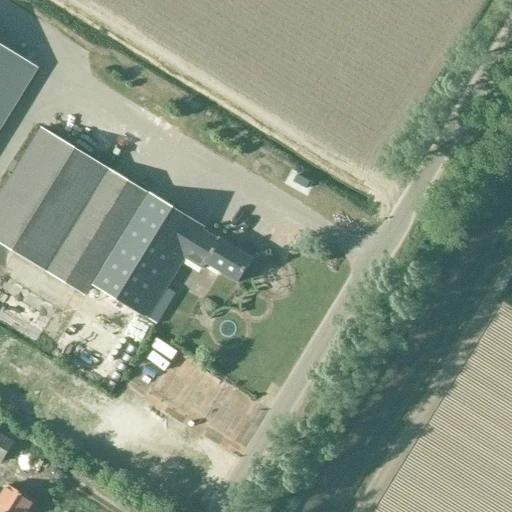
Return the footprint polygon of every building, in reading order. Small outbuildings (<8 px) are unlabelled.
[(0,117),(31,66),(0,47),(0,117)] [(218,242),(201,232),(203,230),(117,176),(118,175),(40,128),(0,194),(0,246),(85,298),(50,356),(112,394),(154,325),(147,321),(184,260),(201,270),(204,265),(237,285),(251,262),(219,242),(218,242)] [(0,334),(32,354),(46,331),(0,302),(0,334)] [(0,436),(0,463),(12,444),(0,436)] [(0,511),(28,511),(34,503),(8,488),(1,499),(0,498),(0,511)]
